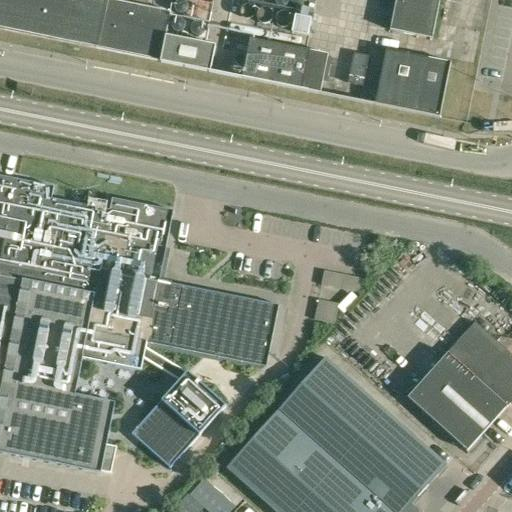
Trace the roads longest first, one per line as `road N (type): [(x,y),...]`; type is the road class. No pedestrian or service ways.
road 1 (unclassified): [(511,268),(452,234),(0,139)]
road 2 (unclassified): [(0,61),(511,164)]
road 3 (primary): [(0,108),(511,211)]
